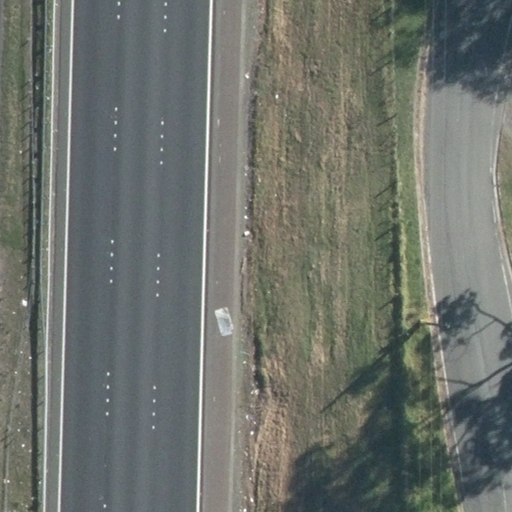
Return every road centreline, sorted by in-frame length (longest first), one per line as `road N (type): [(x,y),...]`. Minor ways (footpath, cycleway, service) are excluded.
road 1 (unclassified): [(480,0),(463,61),(467,213),(503,511)]
road 2 (motorway): [(144,0),(126,511)]
